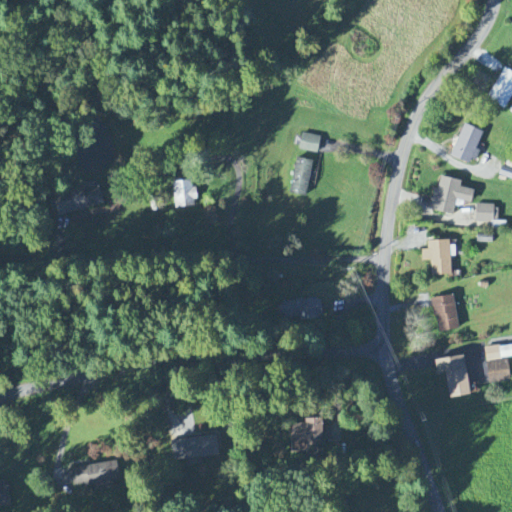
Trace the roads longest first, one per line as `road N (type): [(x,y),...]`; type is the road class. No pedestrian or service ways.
road 1 (residential): [(439,511),(385,352),(386,259),(411,129),(488,26),(495,0)]
road 2 (residential): [(0,396),(201,354),(385,352)]
road 3 (residential): [(386,259),(0,260)]
